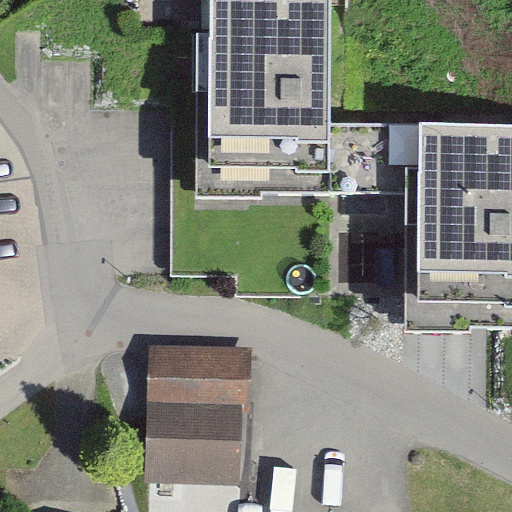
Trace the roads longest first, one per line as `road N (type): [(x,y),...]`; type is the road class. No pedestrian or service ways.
road 1 (residential): [(511,465),(257,332),(156,322),(97,336)]
road 2 (residential): [(97,336),(51,232),(39,133),(0,87)]
